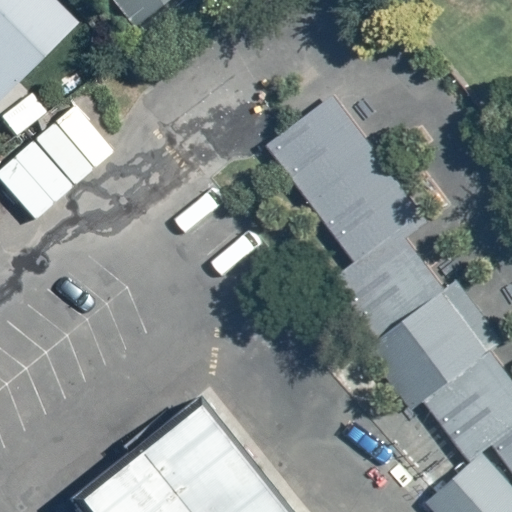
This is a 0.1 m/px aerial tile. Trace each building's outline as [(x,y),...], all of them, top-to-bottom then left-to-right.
[(0,0),(0,96),(73,23),(49,0),(0,0)] [(156,0),(106,0),(124,24),(156,0)] [(29,90),(0,113),(0,118),(14,136),(45,111),(29,90)] [(332,98),(273,145),(364,260),(331,286),(414,391),(426,381),(491,462),(436,506),(441,511),(511,511),(511,369),(407,237),(429,220),(332,98)] [(275,511),(173,384),(47,485),(68,511),(275,511)]
